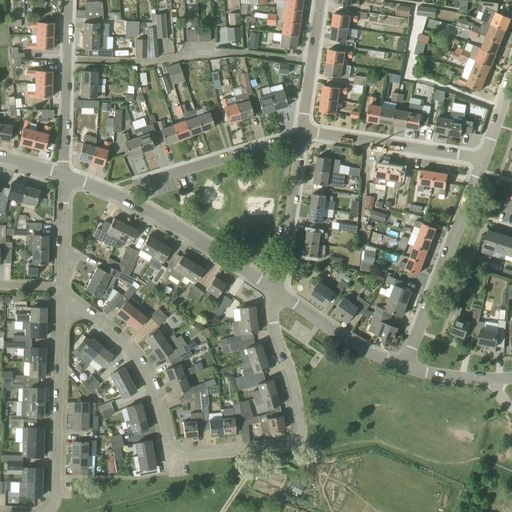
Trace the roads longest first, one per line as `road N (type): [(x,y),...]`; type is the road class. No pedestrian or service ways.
road 1 (residential): [(276,292),(272,315),(290,373),(297,440),(175,457),(167,453),(148,377),(60,289)]
road 2 (unknown): [(311,63),(233,53),(157,65),(66,65)]
road 3 (residential): [(46,511),(60,289)]
road 4 (residential): [(404,367),(482,160)]
road 5 (residential): [(112,194),(300,135)]
road 6 (residential): [(276,292),(112,194)]
road 7 (residential): [(300,135),(482,160)]
road 8 (residential): [(63,177),(68,0)]
road 9 (residential): [(276,292),(300,135)]
road 10 (residential): [(404,367),(356,347),(276,292)]
road 11 (residential): [(300,135),(320,0)]
